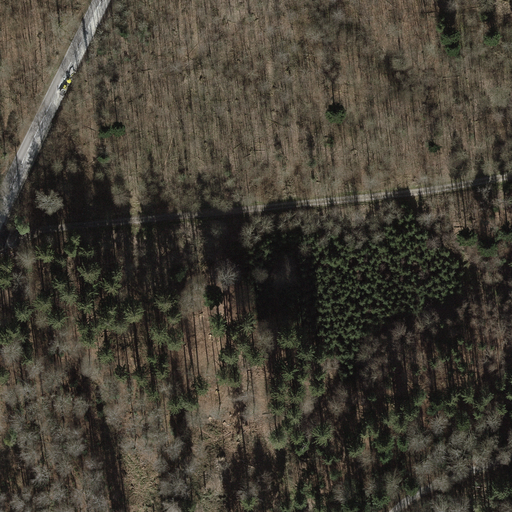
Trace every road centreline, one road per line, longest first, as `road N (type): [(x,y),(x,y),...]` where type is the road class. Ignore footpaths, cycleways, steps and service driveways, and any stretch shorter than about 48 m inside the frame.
road 1 (track): [(0,239),(511,176)]
road 2 (tertiary): [(0,210),(101,0)]
road 3 (track): [(511,456),(404,511)]
